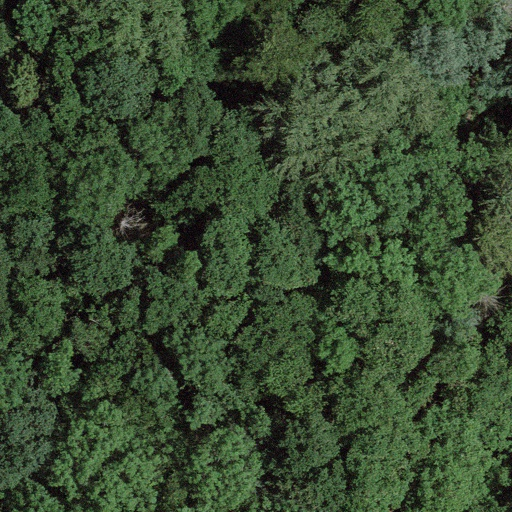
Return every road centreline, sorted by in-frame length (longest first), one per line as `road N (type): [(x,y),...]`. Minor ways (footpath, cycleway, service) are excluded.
road 1 (track): [(464,0),(448,135),(139,511)]
road 2 (track): [(331,511),(448,135)]
